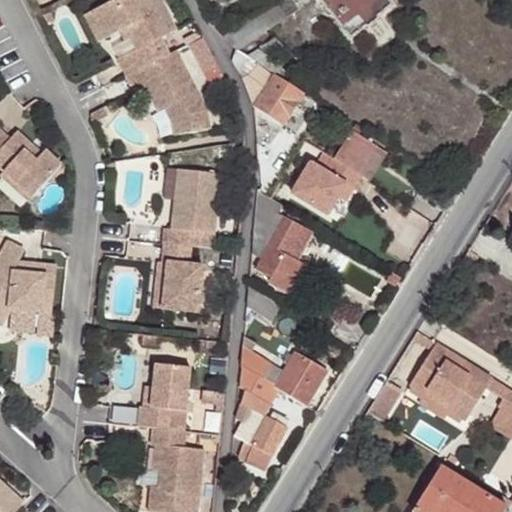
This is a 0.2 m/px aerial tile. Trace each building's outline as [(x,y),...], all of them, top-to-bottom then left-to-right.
[(156,0),(89,0),(82,4),(97,31),(113,24),(118,20),(123,28),(129,41),(110,51),(119,68),(124,65),(161,46),(153,30),(168,21),(156,0)] [(278,0),(260,12),(270,27),(310,2),(308,0),(322,0),(354,38),(395,6),(390,0),(278,0)] [(82,4),(76,7),(91,35),(97,31),(82,4)] [(260,12),(220,37),(222,39),(258,50),(270,27),(260,12)] [(118,20),(113,24),(117,32),(123,28),(118,20)] [(194,21),(179,29),(181,34),(197,26),(194,21)] [(198,101),(167,42),(161,46),(124,65),(131,80),(137,77),(151,103),(157,100),(162,97),(168,107),(163,110),(165,126),(201,120),(198,101)] [(235,49),(256,103),(266,110),(283,122),(304,91),(276,72),(274,74),(235,49)] [(162,97),(157,100),(163,110),(168,107),(162,97)] [(283,122),(266,110),(268,126),(276,132),(283,122)] [(354,126),(335,155),(363,173),(381,144),(354,126)] [(0,127),(0,164),(7,171),(34,193),(62,160),(45,145),(42,149),(36,156),(24,146),(30,139),(16,127),(9,135),(0,127)] [(30,139),(24,146),(36,156),(42,149),(30,139)] [(280,174),(279,140),(256,141),(258,175),(280,174)] [(381,144),(363,173),(370,177),(388,148),(381,144)] [(363,173),(335,155),(334,155),(326,168),(311,160),(295,186),(331,209),(342,191),(350,179),(356,183),(363,173)] [(169,194),(173,165),(162,163),(159,193),(169,194)] [(215,170),(173,165),(169,194),(166,226),(158,225),(157,239),(207,245),(215,170)] [(0,181),(25,202),(34,193),(7,171),(0,179),(0,181)] [(356,183),(350,179),(342,191),(349,195),(356,183)] [(298,210),(261,187),(255,240),(269,251),(264,260),(260,268),(275,276),(271,284),(291,296),(308,266),(298,259),(287,253),(304,222),(294,217),(298,210)] [(315,229),(304,222),(287,253),(298,259),(315,229)] [(0,240),(0,306),(57,314),(63,267),(22,262),(21,271),(2,269),(7,260),(14,248),(0,240)] [(186,243),(158,240),(156,258),(162,259),(156,305),(192,309),(198,262),(184,261),(186,243)] [(269,251),(255,240),(252,254),(264,260),(269,251)] [(471,247),(464,258),(475,264),(482,254),(471,247)] [(156,258),(152,258),(147,304),(156,305),(162,259),(156,258)] [(22,262),(7,260),(2,269),(21,271),(22,262)] [(254,273),(253,277),(267,285),(269,281),(254,273)] [(287,303),(250,280),(246,308),(274,326),(287,303)] [(151,330),(136,329),(135,341),(150,342),(151,330)] [(279,385),(307,403),(328,369),(298,350),(286,372),(252,350),(258,340),(245,332),(241,361),(279,385)] [(436,349),(410,392),(466,425),(486,392),(491,383),(436,349)] [(273,405),(268,402),(279,385),(241,361),(239,384),(245,387),(241,405),(249,409),(253,401),(270,409),(273,405)] [(134,405),(132,425),(147,427),(162,429),(180,430),(181,410),(179,410),(184,366),(148,363),(146,386),(144,406),(135,406),(134,405)] [(511,395),(491,383),(486,392),(504,403),(499,412),(511,419),(511,395)] [(144,406),(146,386),(137,385),(135,406),(144,406)] [(226,392),(204,389),(203,401),(225,403),(226,392)] [(253,401),(249,409),(241,405),(237,421),(242,423),(237,434),(247,439),(239,455),(246,458),(245,461),(264,470),(287,424),(268,414),(270,409),(253,401)] [(162,429),(147,427),(146,444),(149,445),(157,446),(154,470),(153,486),(145,485),(143,511),(156,511),(191,511),(198,447),(178,445),(180,430),(162,429)] [(157,446),(149,445),(147,469),(154,470),(157,446)] [(435,511),(506,511),(511,503),(511,501),(443,463),(420,503),(435,511)] [(0,510),(15,492),(0,479),(0,510)] [(416,509),(421,511),(435,511),(420,503),(416,509)]
